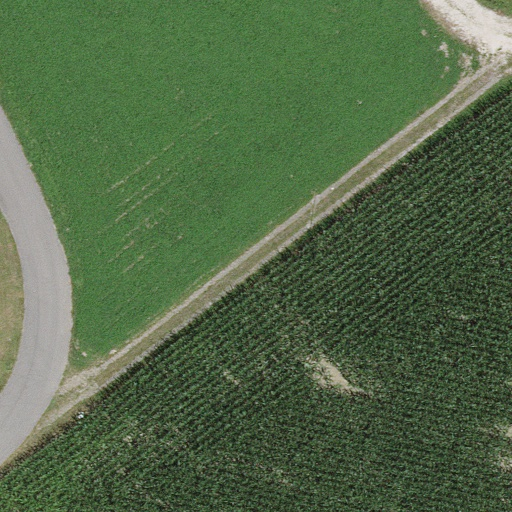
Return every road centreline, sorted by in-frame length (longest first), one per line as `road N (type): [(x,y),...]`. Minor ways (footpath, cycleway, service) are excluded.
road 1 (track): [(511,60),(67,405),(0,445)]
road 2 (track): [(0,435),(20,412),(38,367),(46,313),(40,260),(0,169)]
